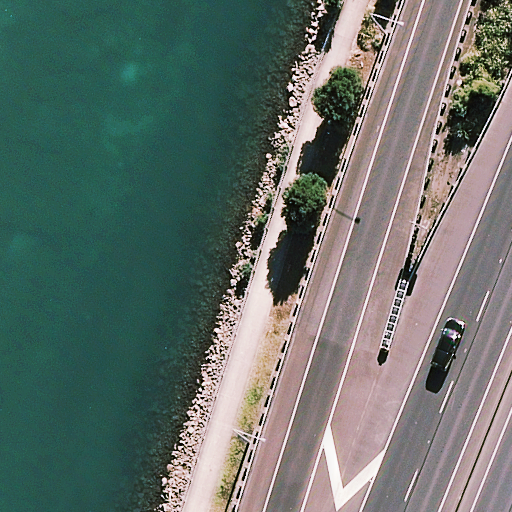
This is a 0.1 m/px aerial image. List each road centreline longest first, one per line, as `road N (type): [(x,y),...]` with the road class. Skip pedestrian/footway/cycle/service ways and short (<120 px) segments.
road 1 (trunk): [(266,511),(428,0)]
road 2 (trunk): [(400,511),(511,232)]
